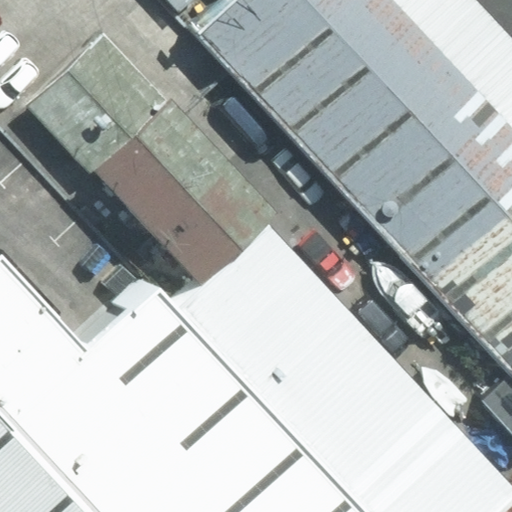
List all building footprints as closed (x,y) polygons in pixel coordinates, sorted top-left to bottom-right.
[(511,96),(425,0),(188,0),(165,22),(511,407),(511,96)] [(260,212),(267,205),(100,31),(23,105),(143,229),(122,249),(150,276),(171,294),(260,212)] [(177,297),(368,511),(487,511),(488,511),(489,511),(497,511),(511,499),(511,475),(501,464),(497,469),(260,212),(177,297)] [(0,412),(95,511),(359,511),(168,303),(145,280),(79,345),(0,259),(0,412)] [(0,511),(86,511),(0,422),(0,511)]
